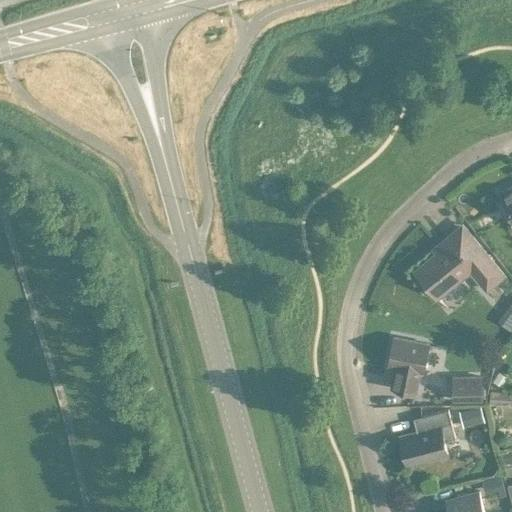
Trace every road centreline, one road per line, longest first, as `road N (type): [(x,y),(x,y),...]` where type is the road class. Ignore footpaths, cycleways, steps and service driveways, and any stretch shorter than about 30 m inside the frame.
road 1 (tertiary): [(255,511),(120,12)]
road 2 (residential): [(384,511),(348,373),(346,314),(365,251),(469,155),(511,143)]
road 3 (secondary): [(0,44),(120,12)]
